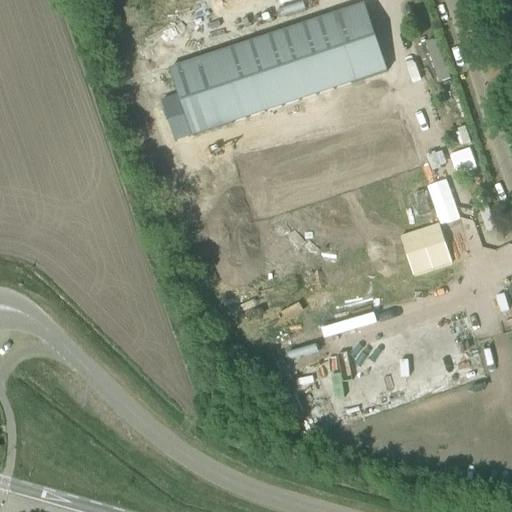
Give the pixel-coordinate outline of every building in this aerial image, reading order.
[(112,0),(122,33),(236,0),(112,0)] [(511,0),(497,0),(502,15),(511,11),(511,0)] [(309,17),(130,78),(153,145),(332,83),(309,17)] [(424,194),(414,198),(420,217),(430,213),(424,194)] [(307,434),(495,382),(476,314),(288,366),(307,434)]
